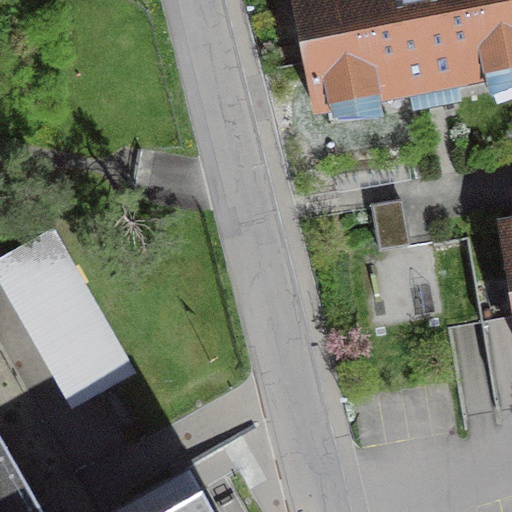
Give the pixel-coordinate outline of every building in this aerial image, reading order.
[(384,92),(386,99),(480,81),(479,74),(511,67),(511,0),(292,0),(314,106),(384,92)] [(0,253),(0,267),(72,402),(136,369),(58,223),(0,253)] [(511,227),(501,230),(511,292),(511,227)] [(0,511),(37,511),(0,445),(0,511)] [(214,511),(202,489),(162,511),(214,511)]
